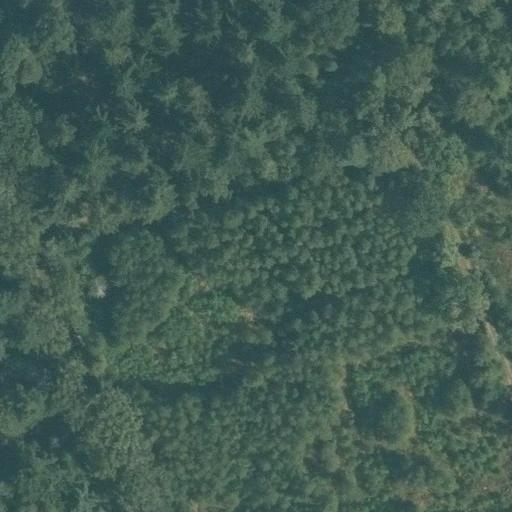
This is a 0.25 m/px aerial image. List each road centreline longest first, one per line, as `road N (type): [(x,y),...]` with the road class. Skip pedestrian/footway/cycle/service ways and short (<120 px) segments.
road 1 (track): [(511,404),(402,131),(0,226)]
road 2 (track): [(125,511),(0,192)]
